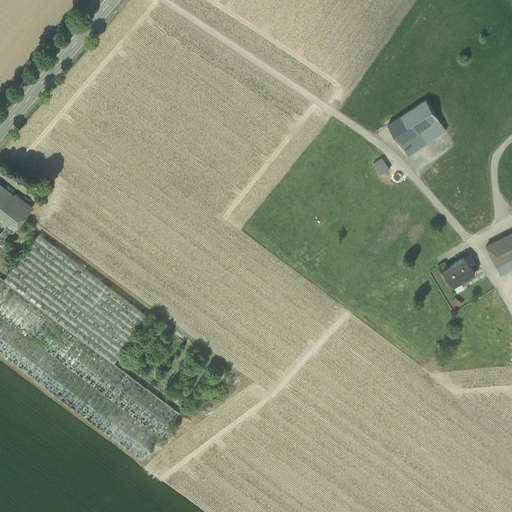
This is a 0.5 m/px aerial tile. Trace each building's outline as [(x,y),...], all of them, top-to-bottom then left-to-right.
[(388,125),(400,144),(419,132),(427,143),(446,131),(438,119),(426,100),(388,125)] [(419,132),(400,144),(408,156),(427,143),(419,132)] [(373,164),(381,175),(390,170),(382,158),(373,164)] [(28,191),(35,197),(42,188),(34,182),(28,191)] [(0,185),(0,221),(12,231),(13,231),(21,220),(14,215),(21,207),(23,209),(24,207),(25,207),(25,206),(22,203),(21,202),(18,201),(19,200),(0,185)] [(14,215),(21,220),(30,210),(29,209),(25,206),(25,207),(24,207),(23,209),(21,207),(14,215)] [(511,269),(511,232),(486,246),(501,275),(511,269)] [(39,234),(4,280),(114,364),(149,317),(39,234)] [(443,270),(452,286),(475,273),(470,265),(469,265),(465,257),(443,270)] [(179,413),(114,364),(4,280),(0,277),(0,353),(143,461),(179,413)]
